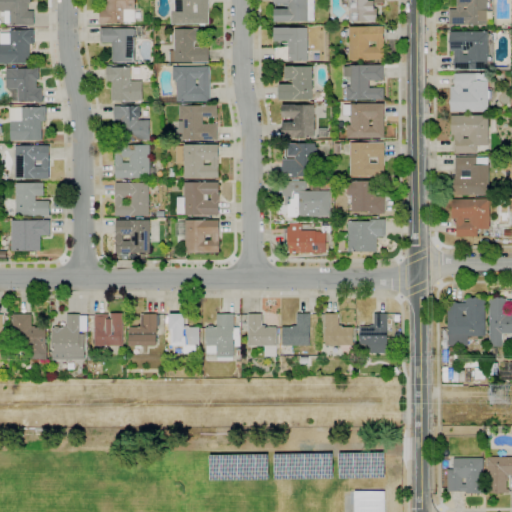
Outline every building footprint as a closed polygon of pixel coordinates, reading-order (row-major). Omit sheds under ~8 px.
[(34,26),(28,26),(28,24),(9,25),(9,11),(0,11),(0,0),(31,0),(31,3),(28,3),(28,11),(34,11),(34,26)] [(106,24),(100,24),(100,9),(105,9),(105,2),(102,2),(102,0),(135,0),(135,23),(124,23),(106,24)] [(209,0),(209,24),(171,24),(171,11),(174,11),(174,0),(209,0)] [(290,22),(274,22),(274,9),(288,9),(288,4),(274,4),(273,0),(314,0),(314,20),(308,20),(308,21),(290,22)] [(350,21),(350,4),(344,4),(343,0),(384,0),(384,4),(375,4),(375,8),(377,8),(378,21),(350,21)] [(474,25),(449,25),(450,9),(457,9),(457,0),(492,0),(492,4),(489,4),(489,25),(474,25)] [(350,60),(350,27),(384,26),(384,59),(350,60)] [(134,62),(113,62),(113,43),(100,43),(100,28),(112,28),(112,29),(145,29),(145,37),(135,36),(135,38),(134,38),(134,62)] [(308,61),(289,61),(288,41),(275,41),(274,28),(290,28),(308,28),(308,61)] [(209,62),(169,62),(169,50),(174,50),(174,30),(192,30),(192,29),(202,29),(202,42),(194,42),(194,47),(209,47),(209,62)] [(0,63),(0,33),(10,33),(10,30),(29,30),(34,30),(34,45),(29,45),(30,63),(0,63)] [(478,70),(455,70),(455,51),(451,51),(451,32),(489,31),(489,62),(489,69),(478,69),(478,70)] [(347,100),(347,96),(343,96),(343,88),(345,88),(345,67),(351,66),(351,65),(385,65),(385,81),(370,81),(370,88),(385,88),(385,99),(347,100)] [(135,103),(135,101),(130,101),(130,100),(111,100),(111,81),(106,81),(106,66),(111,66),(112,67),(130,67),(131,81),(142,81),(142,101),(141,101),(141,103),(135,103)] [(210,102),(177,102),(177,80),(173,80),(173,67),(210,66),(210,102)] [(313,100),(293,100),(279,100),(279,85),(293,84),(293,79),(285,80),(285,66),(294,66),(294,67),(313,67),(313,100)] [(42,103),(35,103),(35,102),(18,102),(18,101),(11,101),(11,89),(7,89),(6,69),(19,69),(33,69),(33,68),(39,68),(39,80),(36,80),(36,88),(42,88),(42,103)] [(490,112),(452,112),(452,86),(456,86),(456,74),(477,74),(477,73),(489,73),(489,81),(489,91),(493,91),(493,99),(490,99),(490,112)] [(200,141),(200,140),(175,140),(175,129),(178,129),(178,121),(183,121),(183,119),(179,119),(179,106),(181,106),(181,103),(191,103),(191,106),(201,106),(201,105),(217,105),(217,117),(213,117),(213,124),(217,124),(217,140),(200,141)] [(385,138),(348,138),(348,125),(352,125),(351,115),(344,115),(344,105),(351,105),(351,104),(385,103),(385,138)] [(296,138),(283,138),(283,123),(294,122),(294,118),(282,118),(282,105),(296,105),(315,105),(315,138),(296,138)] [(11,141),(11,122),(10,122),(10,108),(22,108),(40,107),(40,106),(46,106),(46,122),(41,122),(42,140),(11,141)] [(149,142),(142,142),(142,139),(135,139),(135,140),(120,140),(119,121),(114,121),(114,106),(121,106),(121,107),(138,107),(138,106),(141,106),(141,118),(138,118),(138,120),(150,120),(150,140),(149,140),(149,142)] [(477,154),(457,154),(457,140),(456,140),(456,135),(451,135),(451,115),(490,115),(490,145),(489,145),(489,153),(477,153),(477,154)] [(351,176),(351,143),(386,142),(386,176),(351,176)] [(298,178),(283,178),(283,159),(296,159),(296,156),(288,156),(288,144),(300,144),(319,144),(319,176),(298,177),(298,178)] [(149,178),(115,178),(115,145),(130,145),(149,145),(150,164),(155,164),(155,178),(149,178)] [(203,178),(184,178),(184,163),(176,163),(176,146),(184,146),(184,145),(219,145),(219,178),(203,178)] [(49,178),(15,178),(16,146),(35,146),(49,146),(49,178)] [(490,195),(453,195),(453,176),(456,176),(456,157),(477,157),(489,157),(489,165),(490,165),(490,195)] [(288,217),(288,215),(287,215),(287,206),(288,206),(288,205),(285,205),(285,195),(282,195),(282,181),(307,181),(307,191),(330,191),(331,217),(288,217)] [(386,214),(370,214),(370,212),(353,212),(353,196),(348,196),(348,181),(386,181),(386,214)] [(203,215),(184,215),(184,214),(177,214),(177,197),(184,197),(184,182),(203,182),(219,182),(219,215),(203,215)] [(34,217),(16,217),(16,183),(44,183),(44,196),(36,196),(36,201),(49,201),(50,216),(34,216),(34,217)] [(149,216),(129,216),(115,216),(115,183),(129,183),(149,183),(149,216)] [(478,237),(457,237),(457,218),(453,218),(452,199),(490,199),(490,229),(478,229),(478,237)] [(378,252),(349,252),(349,222),(371,222),(371,219),(386,219),(386,237),(378,237),(378,252)] [(40,250),(12,251),(11,221),(49,220),(50,236),(40,236),(40,250)] [(130,253),(116,253),(115,220),(130,220),(150,220),(150,253),(130,253)] [(204,253),(204,252),(185,252),(185,236),(176,236),(176,221),(185,221),(185,220),(204,220),(218,220),(218,253),(204,253)] [(327,254),(290,254),(290,244),(288,244),(288,227),(290,227),(290,223),(302,223),(302,231),(316,231),(316,232),(322,232),(322,233),(327,233),(327,254)] [(468,346),(448,346),(448,328),(448,319),(447,319),(447,303),(466,303),(466,299),(485,298),(485,336),(468,336),(468,346)] [(490,347),(489,299),(506,298),(506,300),(511,300),(511,334),(502,334),(502,346),(490,347)] [(123,346),(94,346),(94,314),(101,314),(108,314),(108,319),(110,319),(110,313),(123,313),(123,346)] [(19,359),(18,331),(13,331),(12,314),(31,314),(31,326),(37,326),(37,328),(45,327),(45,345),(46,345),(46,359),(19,359)] [(84,360),(52,360),(52,328),(54,328),(54,327),(56,327),(59,327),(59,328),(60,328),(63,328),(63,326),(67,326),(67,314),(80,314),(80,334),(84,334),(84,360)] [(156,346),(129,346),(129,327),(140,327),(140,314),(156,314),(156,346)] [(199,346),(171,346),(171,330),(169,330),(169,314),(185,314),(185,328),(199,328),(199,346)] [(207,327),(209,326),(212,326),(214,327),(216,327),(216,314),(234,314),(234,327),(233,327),(233,345),(234,345),(234,357),(233,357),(233,361),(217,361),(217,357),(216,357),(216,354),(206,354),(206,346),(205,346),(206,327),(207,327)] [(276,346),(248,346),(248,314),(262,314),(262,325),(267,325),(267,327),(276,327),(276,346)] [(310,345),(282,346),(282,327),(293,327),(293,326),(297,326),(297,314),(310,314),(310,345)] [(353,346),(325,346),(325,326),(325,314),(339,314),(339,325),(344,325),(344,327),(353,327),(353,346)] [(387,353),(359,353),(359,327),(370,327),(370,326),(374,326),(374,314),(388,314),(387,353)] [(315,354),(316,345),(299,345),(298,353),(315,354)] [(509,493),(487,493),(487,457),(511,457),(511,475),(508,476),(508,481),(506,481),(506,490),(509,490),(509,493)] [(483,494),(466,494),(466,492),(447,492),(447,488),(447,469),(453,469),(453,458),(483,458),(483,494)] [(384,511),(384,491),(354,491),(354,511),(384,511)]
